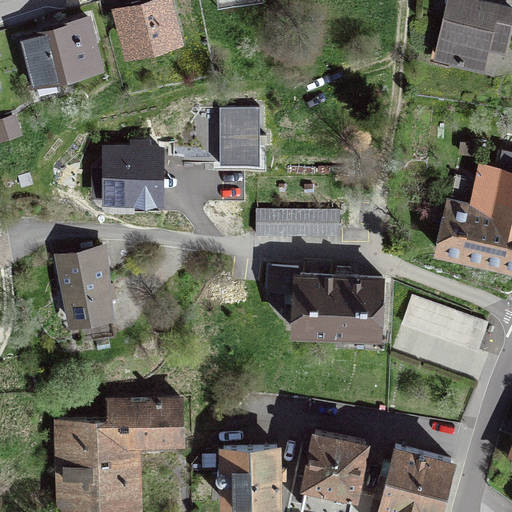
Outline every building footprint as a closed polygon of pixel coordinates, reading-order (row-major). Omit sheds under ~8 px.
[(174,33),(164,0),(160,0),(121,11),(130,45),(174,33)] [(488,37),(504,41),(511,14),(483,7),(484,2),(474,0),(449,0),(437,53),(482,64),(488,37)] [(56,83),(54,76),(98,63),(88,18),(46,29),(47,31),(21,37),(33,90),(56,83)] [(260,103),(220,103),(220,160),(260,160),(260,103)] [(12,115),(0,119),(0,135),(17,129),(12,115)] [(133,147),(106,147),(106,197),(160,197),(160,147),(147,147),(147,140),(133,140),(133,147)] [(511,264),(511,168),(483,162),(479,180),(455,175),(450,199),(448,198),(437,247),(511,264)] [(256,233),(339,233),(339,208),(256,207),(256,233)] [(106,264),(102,243),(57,252),(70,318),(110,311),(107,296),(115,295),(113,282),(105,284),(101,265),(106,264)] [(271,264),(270,286),(286,287),(285,299),(293,300),(292,326),(380,330),(382,276),(350,274),(350,266),(337,265),(336,274),(298,272),(298,265),(271,264)] [(412,293),(402,321),(477,348),(487,320),(412,293)] [(60,505),(137,502),(135,439),(181,438),(179,395),(108,397),(109,416),(57,417),(60,505)] [(315,428),(301,503),(344,511),(348,511),(364,438),(315,428)] [(436,511),(451,457),(395,443),(377,511),(436,511)] [(224,478),(224,500),(277,499),(276,444),(223,445),(223,467),(219,469),(218,472),(219,476),(224,478)]
